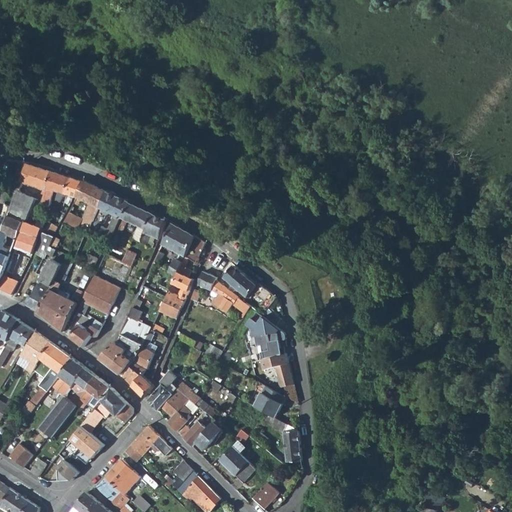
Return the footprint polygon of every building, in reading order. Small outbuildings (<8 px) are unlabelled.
[(29,163),(22,181),(46,189),(47,187),(48,184),(54,171),(29,163)] [(39,197),(38,198),(50,205),(56,190),(64,192),(71,177),(54,171),(48,184),(47,187),(46,189),(39,197)] [(71,177),(64,192),(76,196),(77,196),(85,182),(82,181),(71,177)] [(70,212),(65,222),(87,233),(88,230),(108,192),(96,186),(85,182),(77,196),(90,202),(82,218),(70,212)] [(19,189),(11,211),(27,217),(30,219),(30,217),(38,198),(39,197),(19,189)] [(108,192),(88,230),(100,235),(104,227),(100,225),(105,214),(109,216),(119,197),(108,192)] [(104,227),(100,235),(110,240),(122,217),(123,215),(125,216),(132,203),(119,197),(109,216),(113,218),(107,229),(104,227)] [(123,215),(122,217),(148,230),(155,214),(132,203),(125,216),(123,215)] [(0,280),(27,217),(11,211),(4,231),(1,230),(0,232),(0,280)] [(148,230),(143,242),(148,244),(152,235),(161,239),(161,238),(168,220),(155,214),(148,230)] [(30,219),(28,222),(43,227),(46,220),(40,218),(38,221),(30,217),(30,219)] [(28,222),(17,247),(32,253),(43,227),(28,222)] [(49,223),(47,229),(56,232),(58,227),(49,223)] [(167,235),(163,244),(186,256),(196,235),(173,223),(167,235)] [(45,232),(36,254),(46,259),(48,254),(54,256),(58,248),(57,248),(52,246),(55,236),(45,232)] [(183,262),(182,266),(185,267),(190,258),(197,262),(204,248),(206,241),(196,235),(186,256),(183,262)] [(55,236),(52,246),(57,248),(61,239),(58,237),(55,236)] [(124,260),(133,264),(139,251),(129,247),(124,260)] [(204,248),(197,262),(201,264),(207,250),(204,248)] [(160,251),(154,263),(167,271),(169,265),(162,261),(165,253),(160,251)] [(15,253),(0,287),(0,288),(12,294),(18,281),(11,278),(20,255),(15,253)] [(63,265),(60,271),(67,275),(76,258),(69,254),(63,265)] [(169,273),(177,277),(179,271),(182,266),(183,262),(176,258),(169,273)] [(29,303),(28,306),(39,311),(55,280),(56,277),(60,271),(63,265),(52,259),(32,298),(29,297),(26,302),(29,303)] [(226,277),(238,287),(248,276),(235,265),(226,277)] [(182,266),(179,271),(190,277),(192,273),(191,270),(185,267),(182,266)] [(60,271),(56,277),(64,281),(67,275),(60,271)] [(177,277),(173,283),(182,287),(190,290),(195,279),(190,277),(179,271),(177,277)] [(204,271),(198,284),(219,293),(217,296),(215,296),(212,301),(228,312),(234,303),(247,312),(251,305),(234,292),(216,279),(217,277),(204,271)] [(96,275),(82,302),(89,305),(109,315),(123,288),(96,275)] [(84,276),(78,289),(82,290),(88,278),(84,276)] [(248,276),(238,287),(249,296),(253,291),(267,303),(271,305),(277,297),(259,283),(257,284),(248,276)] [(39,311),(38,312),(47,319),(54,307),(57,309),(64,296),(61,294),(62,291),(59,288),(61,283),(55,280),(39,311)] [(179,294),(178,296),(186,299),(190,290),(182,287),(179,294)] [(170,290),(169,293),(185,302),(186,299),(178,296),(179,294),(170,290)] [(195,290),(192,299),(195,301),(197,298),(198,299),(201,293),(195,290)] [(169,293),(160,310),(178,318),(185,302),(169,293)] [(57,309),(51,322),(56,326),(70,299),(67,297),(64,296),(57,309)] [(122,357),(113,367),(122,375),(131,364),(133,365),(134,364),(149,333),(152,327),(139,321),(143,312),(140,309),(143,301),(137,298),(121,334),(123,335),(119,342),(129,347),(128,349),(122,357)] [(70,299),(56,326),(63,331),(77,303),(70,299)] [(341,301),(331,303),(332,309),(337,309),(342,308),(341,301)] [(82,302),(77,311),(84,315),(89,305),(82,302)] [(251,305),(247,312),(253,316),(258,310),(251,305)] [(54,307),(47,319),(51,322),(57,309),(54,307)] [(264,344),(267,358),(288,353),(287,345),(289,344),(288,332),(258,310),(249,324),(256,328),(258,344),(264,344)] [(4,311),(0,318),(0,336),(8,341),(20,320),(20,319),(4,311)] [(8,341),(0,355),(0,365),(1,366),(12,348),(14,350),(19,342),(26,346),(35,331),(20,320),(8,341)] [(80,325),(72,337),(84,346),(93,334),(97,336),(103,326),(94,321),(89,331),(80,325)] [(28,368),(33,372),(35,369),(38,362),(42,357),(52,342),(38,333),(24,355),(33,361),(28,368)] [(149,333),(134,364),(144,374),(147,370),(148,369),(148,368),(156,348),(150,345),(153,338),(155,335),(149,333)] [(186,335),(183,340),(194,347),(197,342),(197,341),(186,335)] [(158,341),(153,338),(150,345),(156,348),(158,341)] [(41,387),(31,401),(37,405),(52,385),(65,368),(73,358),(57,346),(52,342),(42,357),(38,362),(35,369),(45,377),(39,385),(41,387)] [(114,342),(101,359),(113,367),(122,357),(128,349),(118,344),(114,342)] [(194,347),(186,363),(194,366),(202,351),(200,349),(194,347)] [(217,348),(212,356),(218,359),(223,352),(217,348)] [(262,360),(265,369),(276,366),(281,387),(296,383),(288,353),(267,358),(262,360)] [(65,368),(52,385),(66,397),(73,387),(87,368),(73,358),(65,368)] [(131,364),(122,375),(133,385),(141,378),(144,375),(144,374),(134,364),(133,365),(131,364)] [(87,368),(73,387),(79,392),(74,399),(79,403),(99,377),(87,368)] [(148,401),(158,411),(162,407),(173,394),(174,393),(178,388),(173,383),(178,377),(171,371),(162,382),(162,385),(156,391),(148,401)] [(112,387),(99,377),(79,403),(77,406),(78,406),(83,410),(87,403),(95,409),(101,400),(112,387)] [(141,378),(133,385),(145,396),(155,385),(148,378),(147,379),(142,380),(141,378)] [(184,382),(178,388),(190,399),(196,404),(197,402),(201,398),(193,391),(193,390),(184,382)] [(281,387),(282,394),(287,397),(299,403),(298,398),(296,383),(281,387)] [(266,385),(255,406),(269,414),(276,418),(287,397),(282,394),(275,390),(266,385)] [(95,409),(82,425),(91,432),(105,416),(107,418),(111,413),(113,411),(118,414),(117,415),(126,423),(133,415),(133,408),(118,392),(112,387),(101,400),(95,409)] [(173,394),(162,407),(173,417),(169,422),(178,431),(191,417),(189,415),(192,412),(185,405),(190,399),(178,388),(174,393),(173,394)] [(231,393),(225,403),(231,407),(237,396),(231,393)] [(66,397),(42,427),(50,434),(54,437),(78,406),(77,406),(66,397)] [(197,402),(196,404),(200,408),(204,411),(213,417),(217,411),(201,398),(197,402)] [(0,421),(10,406),(0,399),(0,421)] [(31,401),(26,408),(31,412),(37,405),(31,401)] [(276,418),(269,414),(265,421),(274,426),(273,428),(284,434),(286,462),(302,461),(301,448),(300,437),(300,429),(276,418)] [(184,437),(184,438),(186,440),(192,446),(197,442),(207,430),(199,422),(191,429),(184,437)] [(207,430),(197,442),(204,449),(222,429),(214,422),(207,430)] [(91,432),(82,425),(71,439),(94,458),(106,445),(91,432)] [(151,425),(132,446),(143,456),(151,446),(157,451),(160,448),(167,455),(173,448),(151,425)] [(188,426),(181,434),(184,437),(191,429),(188,426)] [(242,430),(237,436),(245,442),(250,436),(242,430)] [(258,431),(253,438),(264,447),(269,440),(258,431)] [(239,441),(221,460),(244,482),(257,469),(241,453),(246,448),(239,441)] [(10,456),(24,467),(34,455),(20,444),(10,456)] [(132,446),(126,452),(135,460),(137,462),(143,457),(143,456),(132,446)] [(126,452),(121,457),(123,459),(129,465),(135,460),(126,452)] [(123,459),(106,477),(126,495),(132,488),(128,485),(135,479),(138,482),(143,486),(147,482),(129,465),(123,459)] [(40,460),(31,472),(39,478),(48,465),(40,460)] [(66,460),(58,468),(60,481),(74,480),(81,473),(66,460)] [(184,460),(174,471),(178,475),(184,481),(194,470),(184,460)] [(177,489),(183,495),(200,476),(199,475),(194,470),(184,481),(177,489)] [(165,477),(177,489),(184,481),(178,475),(174,480),(167,474),(165,477)] [(200,476),(183,495),(190,502),(194,498),(208,511),(209,511),(222,499),(200,476)] [(106,477),(98,486),(117,506),(122,511),(131,511),(133,509),(126,502),(129,498),(128,498),(126,495),(106,477)] [(128,485),(132,488),(135,485),(138,482),(135,479),(128,485)] [(1,482),(0,483),(0,488),(1,489),(0,489),(0,495),(6,499),(2,506),(11,511),(24,511),(25,511),(27,508),(34,511),(37,511),(40,507),(1,482)] [(267,484),(252,499),(263,510),(278,494),(267,484)] [(132,488),(126,495),(128,498),(135,491),(132,488)] [(112,511),(87,492),(76,506),(83,511),(112,511)]
